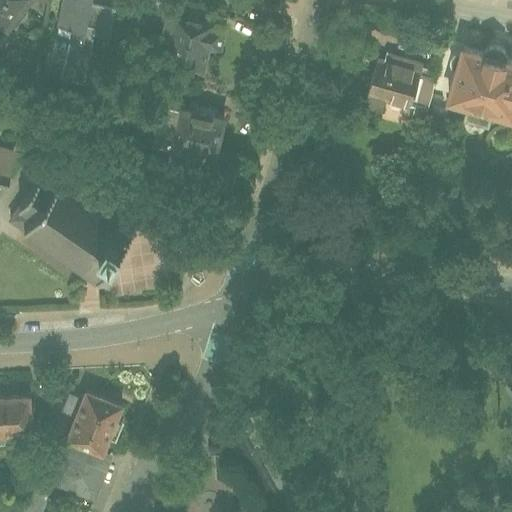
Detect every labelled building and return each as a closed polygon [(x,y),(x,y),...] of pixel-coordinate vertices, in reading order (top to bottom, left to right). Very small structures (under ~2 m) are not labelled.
[(31,0),(0,0),(0,31),(6,36),(31,0)] [(90,0),(61,0),(56,38),(87,42),(89,30),(115,33),(118,6),(90,2),(90,0)] [(214,24),(169,14),(162,47),(167,48),(163,63),(203,71),(208,46),(220,49),(224,31),(213,28),(214,24)] [(511,56),(456,42),(441,99),(511,117),(511,56)] [(376,54),(366,90),(413,102),(423,66),(376,54)] [(217,148),(224,117),(216,115),(217,110),(190,103),(189,108),(162,102),(152,142),(172,147),(168,161),(199,179),(208,165),(212,166),(216,166),(220,164),(222,161),(223,157),(222,153),(220,150),(217,148)] [(6,179),(15,150),(0,146),(0,190),(3,181),(10,183),(10,180),(6,179)] [(61,170),(20,226),(96,281),(137,225),(61,170)] [(84,383),(66,433),(72,436),(55,483),(94,497),(111,450),(103,447),(107,436),(115,439),(122,420),(114,417),(122,396),(84,383)] [(0,387),(0,428),(30,428),(30,387),(0,387)]
